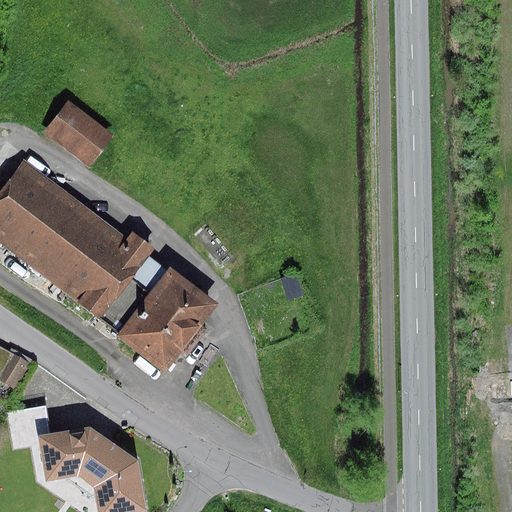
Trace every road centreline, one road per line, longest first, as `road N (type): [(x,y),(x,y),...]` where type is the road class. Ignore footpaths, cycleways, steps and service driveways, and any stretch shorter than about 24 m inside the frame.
road 1 (primary): [(421,511),(411,0)]
road 2 (track): [(264,481),(266,430),(230,304),(150,221),(19,137),(0,140)]
road 3 (residential): [(0,318),(217,463)]
road 4 (track): [(0,275),(132,369),(139,386),(127,407)]
road 5 (residential): [(217,463),(361,511)]
